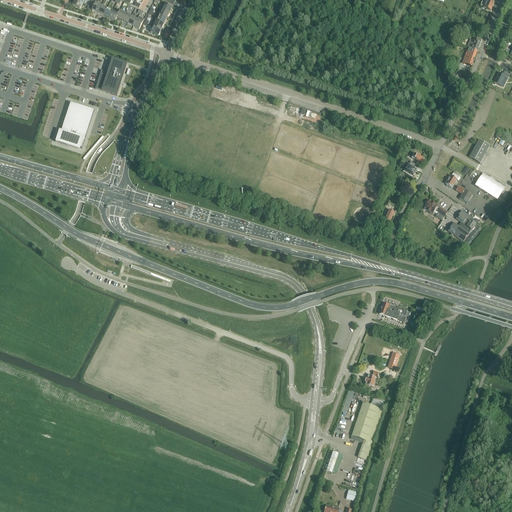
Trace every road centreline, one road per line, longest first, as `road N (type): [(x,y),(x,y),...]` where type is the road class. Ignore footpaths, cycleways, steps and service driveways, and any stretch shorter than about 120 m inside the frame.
road 1 (unclassified): [(314,401),(293,394),(292,366),(281,355),(103,286),(68,263)]
road 2 (residential): [(440,147),(165,53)]
road 3 (primary): [(370,265),(119,191)]
road 4 (primary): [(136,209),(298,254),(370,265)]
road 5 (residential): [(2,0),(165,53)]
road 6 (residential): [(440,147),(502,2)]
road 7 (primary): [(370,265),(511,307)]
road 8 (secondary): [(278,276),(142,238)]
road 9 (secondary): [(314,401),(316,323),(300,291),(278,276)]
